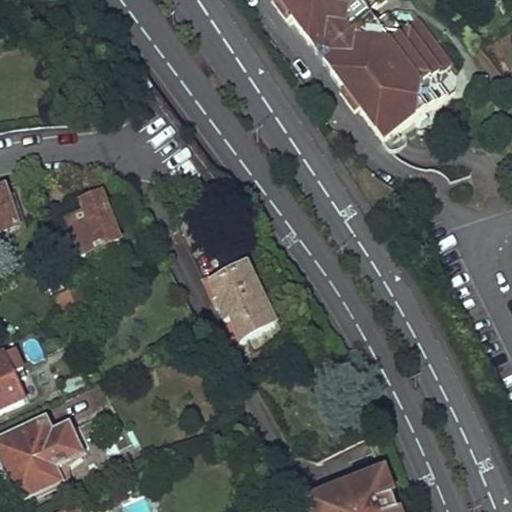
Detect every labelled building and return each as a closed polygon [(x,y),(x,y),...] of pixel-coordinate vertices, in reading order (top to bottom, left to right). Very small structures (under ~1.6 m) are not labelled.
[(450,68),(399,0),(273,0),(381,148),(443,103),(429,83),(450,68)] [(511,78),(503,85),(511,96),(511,78)] [(0,192),(0,235),(18,228),(4,191),(0,192)] [(68,226),(82,260),(121,245),(101,198),(83,206),(88,217),(68,226)] [(207,284),(240,350),(254,343),(257,352),(280,341),(247,274),(225,284),(221,277),(207,284)] [(70,292),(77,309),(90,304),(82,287),(70,292)] [(70,292),(55,297),(64,315),(77,309),(70,292)] [(69,327),(95,315),(90,304),(77,309),(64,315),(69,327)] [(0,362),(0,413),(25,402),(17,383),(25,379),(15,356),(0,362)] [(57,387),(64,402),(87,391),(81,377),(57,387)] [(0,447),(0,460),(20,504),(71,482),(72,468),(81,458),(70,434),(51,443),(44,428),(0,447)] [(381,478),(307,506),(309,511),(395,511),(390,502),(381,478)]
